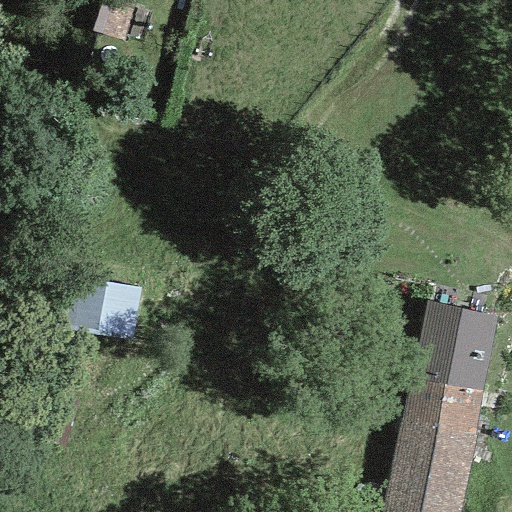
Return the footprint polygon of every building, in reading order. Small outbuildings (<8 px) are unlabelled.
[(121,41),(132,9),(104,0),(102,0),(92,31),(121,41)] [(131,340),(139,288),(70,277),(62,329),(131,340)] [(481,392),(495,318),(426,302),(410,379),(481,392)] [(481,392),(410,379),(400,420),(474,433),(481,392)] [(458,511),(469,460),(474,433),(400,420),(381,511),(458,511)] [(65,448),(70,426),(50,422),(46,443),(65,448)]
